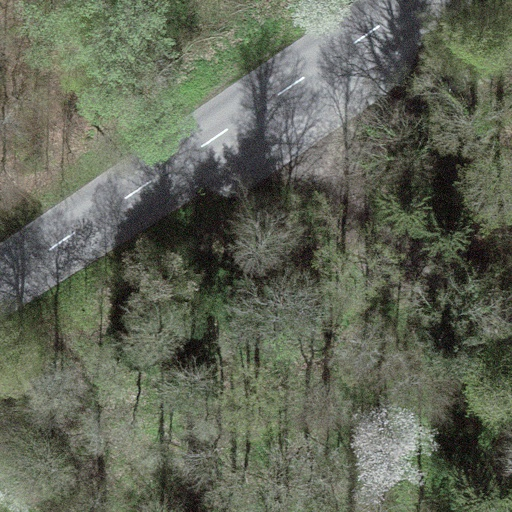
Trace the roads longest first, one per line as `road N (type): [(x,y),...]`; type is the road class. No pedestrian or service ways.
road 1 (track): [(511,329),(263,107),(442,81),(511,58)]
road 2 (secondary): [(0,282),(421,0)]
